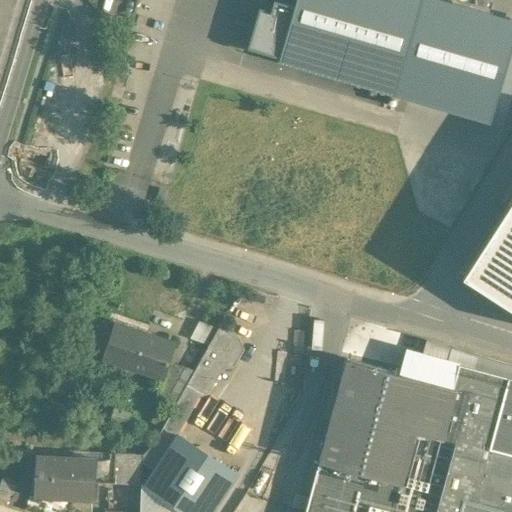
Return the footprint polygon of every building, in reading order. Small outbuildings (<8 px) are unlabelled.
[(0,0),(0,29),(2,30),(10,0),(0,0)] [(395,95),(422,0),(296,0),(279,60),(395,95)] [(511,192),(461,268),(511,302),(511,192)] [(204,342),(212,324),(199,318),(191,336),(204,342)] [(175,345),(114,324),(103,357),(162,378),(164,378),(170,362),(175,345)] [(219,327),(155,442),(168,449),(179,434),(178,434),(199,395),(208,393),(222,367),(234,365),(243,349),(239,338),(219,327)] [(450,361),(453,348),(426,341),(423,354),(450,361)] [(511,377),(511,364),(510,365),(453,348),(450,361),(459,363),(511,377)] [(453,387),(346,359),(340,381),(341,381),(305,511),(511,511),(511,377),(459,363),(453,387)] [(187,367),(170,362),(164,378),(162,378),(155,399),(167,403),(187,367)] [(116,407),(112,420),(126,425),(131,412),(116,407)] [(211,511),(237,473),(179,434),(168,449),(155,442),(143,454),(143,463),(154,472),(145,485),(185,511),(211,511)] [(143,454),(110,453),(109,459),(94,458),(93,475),(97,475),(97,478),(142,480),(143,463),(143,454)] [(94,458),(37,455),(35,497),(53,498),(54,492),(92,494),(93,475),(94,458)]
